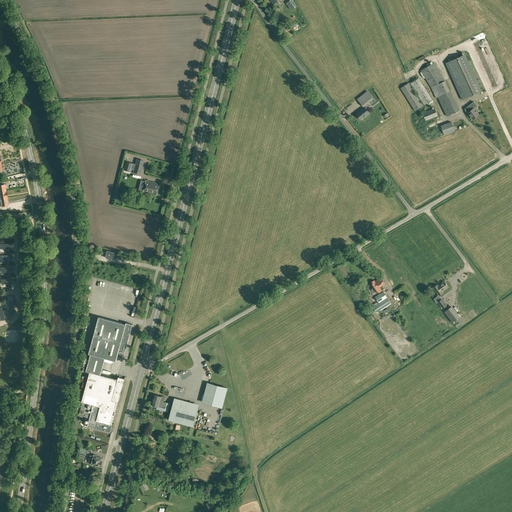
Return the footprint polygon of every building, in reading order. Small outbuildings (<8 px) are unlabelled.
[(296,5),(291,0),(290,0),(286,3),(291,10),(296,5)] [(296,31),(301,27),(297,23),(292,27),(296,31)] [(475,37),(484,58),(493,54),(487,42),(483,33),(475,37)] [(482,67),(470,42),(466,45),(478,69),(482,67)] [(465,54),(446,63),(462,99),(481,91),(465,54)] [(459,110),(444,81),(445,81),(433,63),(421,71),(431,87),(433,86),(447,116),(459,110)] [(424,105),(433,100),(419,78),(410,83),(424,105)] [(415,111),(423,105),(409,83),(400,88),(415,111)] [(357,99),(360,103),(363,107),(373,99),(370,95),(367,91),(357,99)] [(479,115),(474,109),(478,106),(474,101),(464,109),(465,110),(467,113),(468,112),(473,119),(479,115)] [(360,119),(369,113),(364,107),(356,114),(360,119)] [(426,121),(438,116),(435,108),(425,112),(422,113),(426,121)] [(451,122),(441,126),(444,135),(455,131),(451,122)] [(133,173),(134,173),(139,174),(141,175),(144,161),(137,159),(133,173)] [(156,195),(159,184),(146,181),(143,192),(156,195)] [(0,205),(1,205),(2,206),(3,206),(4,206),(4,205),(8,204),(7,197),(0,198),(0,205)] [(107,251),(105,258),(113,259),(114,252),(107,251)] [(374,292),(376,291),(377,293),(384,289),(382,286),(385,284),(381,278),(375,282),(374,281),(371,283),(373,287),(372,288),(371,290),(373,291),(374,292)] [(442,291),(448,287),(444,281),(438,286),(437,285),(433,288),(439,295),(443,292),(442,291)] [(379,303),(378,304),(373,307),(377,313),(391,304),(389,300),(383,292),(375,297),(379,303)] [(438,302),(443,309),(447,305),(442,298),(438,302)] [(460,317),(452,306),(444,312),(452,323),(460,317)] [(88,426),(110,433),(125,379),(119,377),(119,380),(101,375),(105,358),(116,361),(119,349),(125,351),(133,324),(126,322),(126,324),(99,317),(89,353),(91,354),(86,371),(90,372),(82,402),(83,402),(80,415),(90,418),(88,426)] [(209,383),(204,403),(222,407),(227,388),(209,383)] [(156,407),(156,406),(165,408),(167,402),(163,402),(165,397),(154,395),(151,405),(153,405),(152,406),(156,407)] [(175,398),(169,420),(193,426),(198,406),(183,402),(184,400),(175,398)] [(182,425),(180,431),(188,433),(189,426),(182,425)] [(93,454),(93,456),(90,455),(89,459),(92,460),(91,464),(101,466),(101,465),(102,464),(102,463),(102,462),(103,458),(97,457),(97,455),(93,454)]
